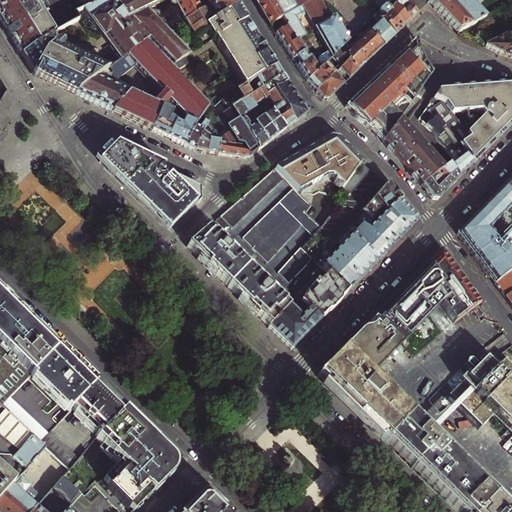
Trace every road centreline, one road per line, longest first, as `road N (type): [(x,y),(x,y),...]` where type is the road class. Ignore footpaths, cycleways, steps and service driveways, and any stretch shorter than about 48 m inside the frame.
road 1 (residential): [(0,266),(201,467)]
road 2 (residential): [(437,226),(290,376)]
road 3 (residential): [(75,159),(73,130),(92,121),(229,186)]
road 4 (residential): [(428,511),(290,376)]
road 5 (residential): [(290,376),(162,249)]
road 6 (residential): [(323,115),(388,169),(437,226)]
road 7 (residential): [(75,159),(0,39)]
road 8 (residential): [(246,0),(323,115)]
road 9 (residential): [(423,20),(323,115)]
road 10 (residential): [(290,376),(201,467)]
road 11 (residential): [(511,327),(437,226)]
road 12 (residential): [(162,249),(75,159)]
